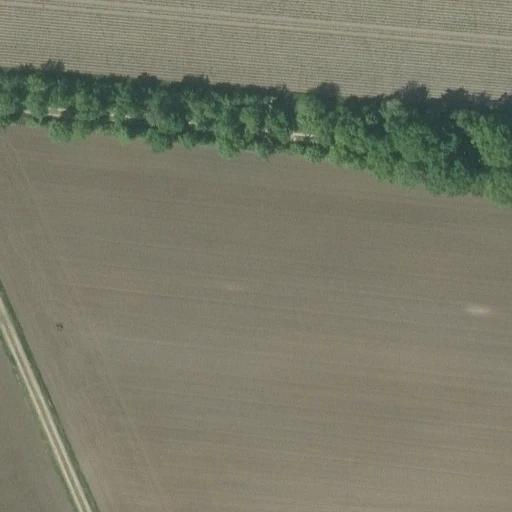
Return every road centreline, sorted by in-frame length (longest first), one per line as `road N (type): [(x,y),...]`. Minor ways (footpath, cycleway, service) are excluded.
road 1 (track): [(0,112),(511,161)]
road 2 (track): [(0,314),(86,511)]
